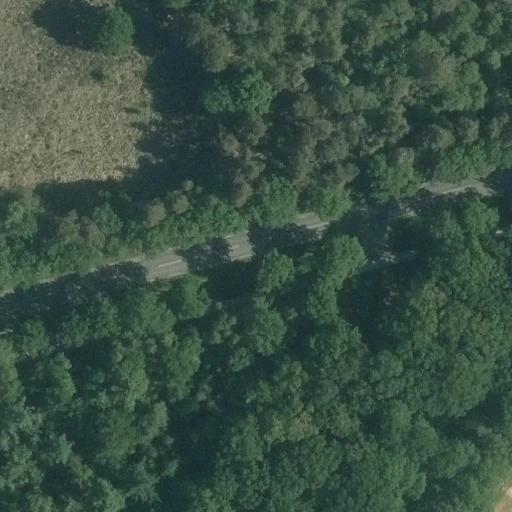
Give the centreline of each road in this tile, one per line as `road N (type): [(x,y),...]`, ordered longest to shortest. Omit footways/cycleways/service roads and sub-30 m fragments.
road 1 (primary): [(0,307),(511,176)]
road 2 (track): [(368,212),(394,287),(385,329),(220,511)]
